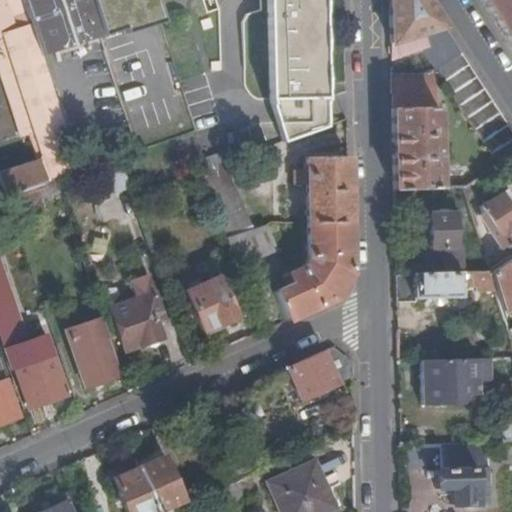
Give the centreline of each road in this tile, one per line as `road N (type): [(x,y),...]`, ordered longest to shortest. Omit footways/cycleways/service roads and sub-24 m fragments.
road 1 (residential): [(0,471),(373,304)]
road 2 (residential): [(373,304),(365,0)]
road 3 (residential): [(379,511),(373,304)]
